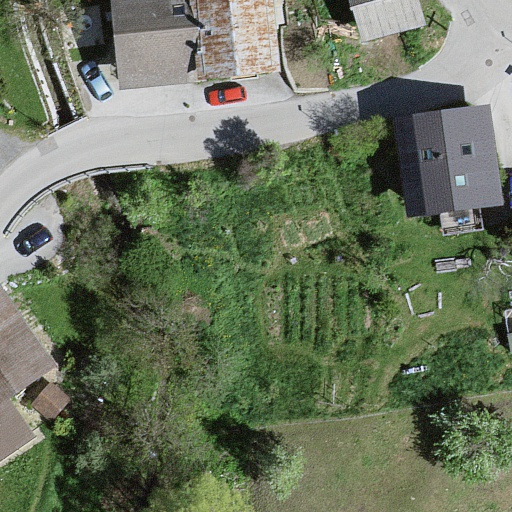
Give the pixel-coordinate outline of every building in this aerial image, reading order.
[(202,0),(125,0),(133,83),(209,76),(202,0)] [(288,0),(208,0),(217,78),(296,69),(288,0)] [(382,0),(313,0),(336,80),(400,62),(382,0)] [(511,161),(504,103),(415,114),(428,214),(511,203),(511,161)] [(0,469),(104,398),(19,276),(0,288),(0,469)]
